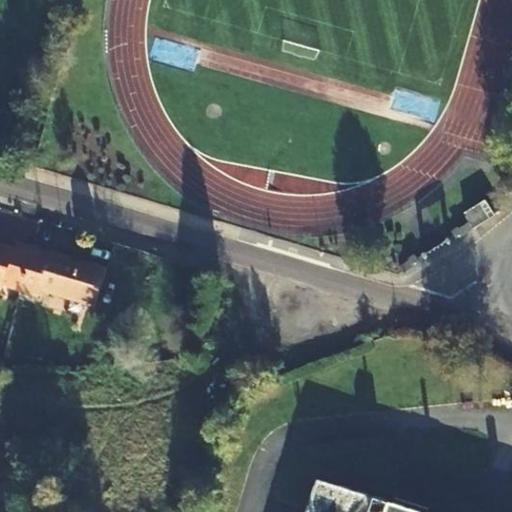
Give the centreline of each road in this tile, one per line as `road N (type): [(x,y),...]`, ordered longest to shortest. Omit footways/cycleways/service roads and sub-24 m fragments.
road 1 (residential): [(457,316),(0,179)]
road 2 (unknown): [(511,421),(302,438),(275,451),(258,511)]
